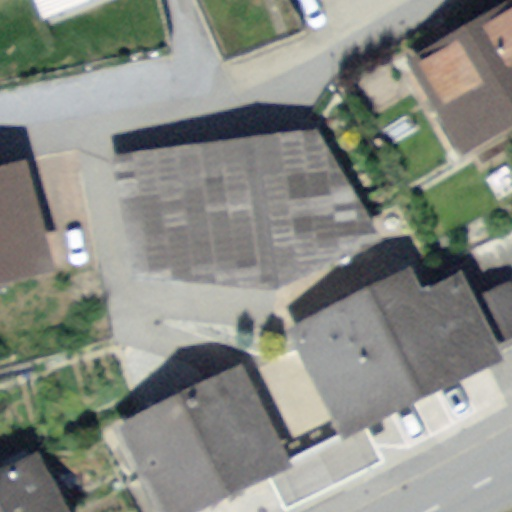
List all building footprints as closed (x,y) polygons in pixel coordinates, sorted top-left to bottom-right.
[(511,1),(511,0),(501,0),(399,63),(455,153),(511,117),(511,1)] [(325,131),(111,161),(112,264),(261,292),(329,250),(325,131)] [(18,164),(0,167),(0,282),(41,273),(18,164)] [(438,262),(274,331),(326,442),(359,427),(485,370),(438,262)] [(143,511),(178,511),(254,475),(274,465),(230,378),(107,438),(143,511)] [(374,470),(359,427),(326,442),(274,465),(254,475),(273,511),(374,470)] [(0,511),(52,511),(28,460),(0,473),(0,511)]
